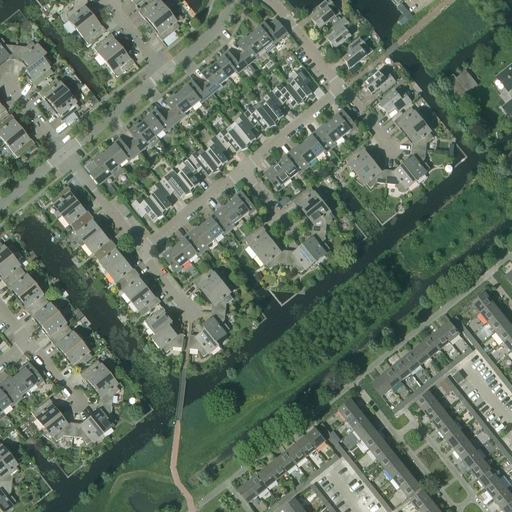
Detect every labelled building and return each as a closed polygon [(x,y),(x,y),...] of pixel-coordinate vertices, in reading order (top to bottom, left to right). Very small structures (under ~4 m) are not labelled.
[(66,13),(66,15),(66,17),(67,19),(69,20),(68,21),(76,31),(92,18),(86,11),(88,9),(86,8),(87,2),(73,0),(72,10),(69,12),(68,12),(66,13)] [(146,18),(151,26),(167,13),(156,0),(153,0),(138,13),(144,20),(146,18)] [(331,21),(335,26),(339,23),(335,18),(340,13),(329,0),(327,0),(317,8),(321,13),(312,20),(315,24),(318,31),(331,21)] [(167,13),(151,26),(157,33),(155,34),(161,42),(179,28),(167,13)] [(92,18),(76,31),(88,45),(105,31),(99,24),(97,25),(92,18)] [(347,32),(351,27),(344,19),(339,23),(335,26),(333,28),(337,32),(327,40),(331,44),(334,51),(351,37),(347,32)] [(260,29),(253,35),(264,50),(267,54),(275,48),(274,45),(288,34),(278,22),(273,26),(270,29),(264,23),(259,27),(260,29)] [(93,49),(105,63),(120,51),(115,43),(116,42),(111,35),(93,49)] [(244,52),(239,56),(248,66),(258,58),(257,56),(264,50),(253,35),(245,41),(243,39),(238,44),(244,52)] [(360,38),(349,47),(352,52),(343,60),(346,64),(349,70),(367,56),(373,51),(368,47),(367,48),(360,38)] [(8,60),(14,61),(16,47),(6,46),(1,39),(0,39),(0,63),(5,59),(6,61),(8,60)] [(23,61),(28,68),(29,69),(41,59),(45,56),(37,46),(35,47),(31,42),(25,48),(16,47),(14,61),(20,61),(21,63),(23,61)] [(120,51),(105,63),(116,78),(134,64),(128,56),(126,58),(120,51)] [(224,58),(216,64),(228,79),(236,73),(237,75),(248,66),(239,56),(235,60),(228,52),(223,56),(224,58)] [(29,69),(28,68),(25,71),(31,79),(29,80),(35,88),(52,74),(41,59),(29,69)] [(208,81),(203,85),(212,95),(222,87),(221,85),(228,79),(216,64),(209,70),(207,68),(202,73),(208,81)] [(511,65),(496,78),(508,93),(509,93),(511,100),(502,108),(510,117),(511,120),(511,65)] [(368,91),(371,95),(380,87),(384,92),(396,83),(389,75),(388,75),(384,69),(362,86),(368,91)] [(286,82),(290,86),(304,103),(308,97),(312,94),(305,85),(309,81),(300,70),(291,77),(291,78),(286,82)] [(45,99),(51,106),(67,94),(55,79),(38,93),(44,101),(45,99)] [(188,87),(180,93),(192,108),(200,102),(201,104),(212,95),(203,85),(199,89),(192,81),(186,85),(188,87)] [(280,86),(272,92),(281,104),(286,100),(293,109),(297,106),(304,103),(290,86),(285,89),(280,86)] [(383,110),(387,114),(396,107),(400,111),(411,102),(400,88),(378,106),(383,110)] [(263,101),(258,104),(276,126),(280,120),(284,117),(276,108),(281,104),(272,92),(262,100),(263,101)] [(172,110),(167,114),(175,124),(186,116),(184,114),(192,108),(180,93),(173,99),(171,98),(165,102),(172,110)] [(67,94),(51,106),(57,113),(55,115),(61,122),(79,108),(67,94)] [(253,107),(244,115),(253,126),(258,123),(265,132),(269,129),(276,126),(258,104),(254,108),(253,107)] [(401,128),(407,135),(423,123),(411,108),(393,122),(399,130),(401,128)] [(152,116),(144,122),(156,137),(163,131),(165,133),(175,124),(167,114),(162,118),(156,110),(150,114),(152,116)] [(338,117),(331,123),(342,138),(350,131),(351,133),(357,129),(342,110),(337,115),(338,117)] [(0,123),(0,138),(5,144),(20,131),(15,124),(16,123),(10,115),(0,123)] [(235,123),(230,126),(248,148),(252,143),(256,139),(248,130),(253,126),(244,115),(234,122),(235,123)] [(136,139),(131,143),(139,153),(150,145),(151,147),(159,141),(156,137),(144,122),(136,129),(135,127),(129,131),(136,139)] [(321,127),(316,132),(331,150),(336,146),(335,144),(342,138),(331,123),(323,129),(321,127)] [(412,146),(412,152),(426,153),(427,144),(433,138),(429,133),(431,132),(423,123),(407,135),(413,143),(411,144),(412,146)] [(225,130),(216,137),(225,149),(230,145),(237,154),(241,151),(248,148),(230,126),(225,130)] [(20,131),(5,144),(16,158),(34,144),(28,137),(26,138),(20,131)] [(312,138),(304,144),(316,159),(324,152),(325,154),(331,150),(316,132),(311,136),(312,138)] [(210,150),(205,153),(220,171),(224,165),(228,162),(220,153),(225,149),(216,137),(208,144),(210,150)] [(116,145),(108,151),(120,166),(127,160),(129,162),(139,153),(131,143),(126,147),(120,139),(114,143),(116,145)] [(295,148),(290,153),(305,171),(310,167),(309,165),(316,159),(304,144),(297,150),(295,148)] [(346,161),(357,175),(373,163),(367,156),(369,154),(363,147),(346,161)] [(197,152),(188,160),(197,171),(202,168),(209,177),(213,174),(220,171),(205,153),(202,149),(198,153),(197,152)] [(120,166),(108,151),(100,158),(99,156),(93,160),(94,162),(92,164),(91,162),(84,167),(99,186),(113,175),(117,179),(125,173),(120,166)] [(411,160),(404,166),(416,182),(426,174),(425,173),(430,169),(425,162),(426,153),(412,152),(411,157),(409,159),(411,160)] [(511,152),(495,167),(501,174),(511,165),(511,152)] [(286,159),(278,165),(290,180),(298,173),(299,175),(305,171),(290,153),(284,157),(286,159)] [(182,172),(178,176),(192,194),(196,188),(200,185),(192,175),(197,171),(188,160),(179,166),(182,172)] [(377,184),(386,185),(388,171),(382,170),(381,169),(379,170),(373,163),(357,175),(365,185),(366,184),(370,189),(377,184)] [(290,180),(278,165),(271,171),(269,169),(264,174),(278,192),(284,188),(283,186),(290,180)] [(388,171),(386,185),(395,186),(398,189),(398,191),(400,193),(402,194),(404,193),(406,192),(407,190),(416,182),(404,166),(397,172),(395,170),(393,171),(388,171)] [(169,175),(160,183),(169,194),(174,190),(181,200),(185,196),(192,194),(178,176),(174,172),(169,176),(169,175)] [(154,195),(150,199),(164,216),(168,210),(172,207),(164,198),(169,194),(160,183),(152,189),(154,195)] [(50,201),(62,216),(78,203),(72,196),(74,194),(68,187),(50,201)] [(311,189),(293,203),(299,210),(301,209),(307,216),(323,203),(311,189)] [(237,198),(229,205),(241,219),(249,213),(250,215),(256,210),(241,192),(235,197),(237,198)] [(164,216),(150,199),(145,202),(140,199),(132,205),(141,217),(146,213),(153,222),(157,219),(164,216)] [(62,216),(74,230),(91,216),(86,209),(84,210),(78,203),(62,216)] [(323,203),(307,216),(313,223),(311,225),(312,226),(312,232),(325,233),(326,224),(334,218),(323,203)] [(220,209),(215,213),(229,231),(235,227),(233,225),(241,219),(229,205),(222,211),(220,209)] [(211,219),(203,226),(215,240),(223,234),(224,236),(229,231),(215,213),(209,218),(211,219)] [(74,230),(85,244),(101,232),(95,224),(97,223),(91,216),(74,230)] [(194,230),(189,234),(203,252),(209,248),(207,246),(215,240),(203,226),(196,232),(194,230)] [(263,227),(245,241),(257,256),(273,243),(267,236),(269,235),(263,227)] [(85,244),(97,259),(114,245),(109,237),(107,239),(101,232),(85,244)] [(311,241),(304,247),(316,262),(326,255),(325,253),(330,249),(324,243),(325,233),(312,232),(311,238),(309,239),(311,241)] [(185,240),(177,247),(189,261),(197,255),(198,257),(203,252),(189,234),(183,239),(185,240)] [(0,265),(11,257),(0,243),(0,265)] [(273,243),(257,256),(265,266),(266,265),(270,270),(277,264),(286,265),(287,251),(282,251),(280,249),(279,251),(273,243)] [(97,259),(108,273),(124,260),(118,253),(120,252),(114,245),(97,259)] [(189,261),(177,247),(170,253),(168,251),(162,255),(177,274),(183,269),(181,267),(189,261)] [(287,251),(286,265),(295,266),(301,273),(306,269),(307,270),(316,262),(304,247),(296,253),(295,251),(293,252),(287,251)] [(0,277),(0,279),(5,286),(22,271),(11,257),(0,265),(0,276),(1,277),(0,277)] [(108,273),(120,287),(138,273),(132,266),(130,268),(124,260),(108,273)] [(201,289),(207,296),(223,284),(211,269),(193,283),(199,291),(201,289)] [(12,291),(18,299),(34,286),(22,271),(5,286),(10,293),(12,291)] [(120,287),(131,302),(147,289),(141,282),(143,280),(138,273),(120,287)] [(212,307),(211,313),(225,314),(226,305),(233,299),(229,294),(230,293),(223,284),(207,296),(213,304),(211,305),(212,307)] [(22,307),(28,314),(45,300),(34,286),(18,299),(24,306),(22,307)] [(147,289),(131,302),(143,316),(161,302),(155,295),(153,296),(147,289)] [(472,304),(480,314),(493,304),(485,294),(472,304)] [(35,320),(41,327),(57,314),(45,300),(28,314),(33,321),(35,320)] [(480,314),(488,324),(501,313),(493,304),(480,314)] [(145,322),(157,336),(157,337),(169,327),(173,324),(167,317),(169,315),(163,308),(145,322)] [(203,328),(206,331),(216,343),(226,335),(225,334),(230,330),(224,323),(225,314),(211,313),(211,318),(209,320),(211,321),(203,328)] [(488,324),(496,333),(508,323),(501,313),(488,324)] [(45,336),(51,343),(68,329),(57,314),(41,327),(47,334),(45,336)] [(459,321),(456,324),(461,330),(464,327),(459,321)] [(450,323),(440,331),(450,343),(460,335),(450,323)] [(496,333),(503,343),(511,336),(511,327),(508,323),(496,333)] [(157,337),(157,336),(153,339),(161,349),(162,348),(166,353),(173,348),(182,349),(184,335),(178,334),(177,333),(175,334),(169,327),(157,337)] [(58,349),(64,356),(80,343),(68,329),(51,343),(57,350),(58,349)] [(206,331),(199,337),(198,335),(196,336),(190,336),(188,349),(198,350),(204,357),(208,353),(209,354),(219,346),(216,343),(206,331)] [(440,331),(430,338),(440,351),(450,343),(440,331)] [(467,331),(464,334),(468,340),(472,337),(467,331)] [(511,336),(503,343),(511,353),(511,352),(511,336)] [(430,338),(420,346),(430,359),(440,351),(430,338)] [(475,340),(471,343),(476,349),(480,346),(475,340)] [(80,343),(64,356),(70,363),(68,365),(74,372),(92,358),(80,343)] [(420,346),(410,354),(421,367),(430,359),(420,346)] [(470,348),(464,353),(467,357),(473,352),(470,348)] [(483,350),(479,353),(484,359),(487,356),(483,350)] [(410,354),(401,362),(411,374),(421,367),(410,354)] [(460,356),(454,361),(457,365),(461,362),(463,360),(460,356)] [(490,360),(487,363),(492,369),(495,366),(490,360)] [(87,381),(93,388),(108,376),(97,361),(79,375),(85,383),(87,381)] [(401,362),(391,369),(402,382),(411,374),(401,362)] [(24,370),(16,376),(28,391),(36,385),(37,386),(42,382),(44,385),(45,384),(28,363),(22,368),(24,370)] [(451,364),(444,369),(447,373),(453,368),(451,364)] [(391,369),(381,377),(392,389),(402,382),(391,369)] [(498,369),(494,372),(499,379),(503,376),(498,369)] [(441,372),(435,377),(438,380),(444,375),(441,372)] [(464,380),(459,373),(453,378),(458,384),(464,380)] [(7,380),(2,385),(18,405),(19,405),(17,403),(22,399),(20,397),(28,391),(16,376),(9,382),(7,380)] [(98,399),(97,404),(111,406),(112,397),(119,391),(115,386),(116,385),(108,376),(93,388),(98,395),(97,397),(98,399)] [(392,389),(381,377),(371,385),(382,398),(392,389)] [(447,378),(444,381),(449,387),(453,384),(447,378)] [(506,379),(502,382),(507,388),(511,385),(506,379)] [(431,380),(425,384),(428,388),(434,383),(431,380)] [(0,409),(2,412),(9,406),(11,407),(16,403),(18,406),(18,405),(2,385),(0,385),(0,409)] [(421,387),(415,392),(418,396),(424,391),(421,387)] [(455,387),(451,390),(457,397),(460,394),(455,387)] [(416,403),(424,413),(437,402),(429,392),(416,403)] [(412,395),(406,399),(409,403),(415,398),(412,395)] [(463,397),(459,400),(465,407),(468,404),(463,397)] [(31,414),(43,428),(59,416),(53,408),(55,407),(49,400),(31,414)] [(338,411),(346,421),(359,411),(351,401),(338,411)] [(403,402),(397,407),(400,411),(406,406),(403,402)] [(424,413),(432,422),(444,412),(437,402),(424,413)] [(97,413),(89,419),(102,435),(112,427),(111,426),(116,422),(110,415),(111,406),(97,404),(97,410),(95,411),(97,413)] [(470,407),(467,410),(472,416),(476,413),(470,407)] [(346,421),(354,431),(367,420),(359,411),(346,421)] [(432,422),(440,432),(452,422),(444,412),(432,422)] [(63,437),(72,438),(73,424),(68,423),(66,421),(64,423),(59,416),(43,428),(51,438),(52,437),(56,442),(63,437)] [(478,416),(475,419),(480,426),(483,423),(478,416)] [(73,424),(72,438),(81,439),(86,445),(91,441),(92,443),(102,435),(89,419),(82,425),(81,423),(79,424),(73,424)] [(354,431),(362,441),(374,430),(367,420),(354,431)] [(440,432),(447,442),(460,431),(452,422),(440,432)] [(486,426),(482,429),(488,435),(491,433),(486,426)] [(326,428),(322,431),(327,437),(331,434),(326,428)] [(315,429),(305,437),(316,450),(326,442),(315,429)] [(362,441),(369,450),(382,440),(374,430),(362,441)] [(447,442),(455,451),(468,441),(460,431),(447,442)] [(494,436),(490,439),(495,445),(499,442),(494,436)] [(305,437),(296,445),(306,458),(316,450),(305,437)] [(333,438),(330,441),(335,447),(338,444),(333,438)] [(369,450),(377,460),(390,449),(382,440),(369,450)] [(455,451),(463,461),(475,451),(468,441),(455,451)] [(0,445),(0,462),(8,456),(0,445)] [(296,445),(286,453),(297,465),(306,458),(296,445)] [(501,445),(498,448),(503,455),(507,452),(501,445)] [(341,447),(337,450),(343,457),(346,454),(341,447)] [(377,460),(385,470),(397,459),(390,449),(377,460)] [(463,461),(471,471),(483,460),(475,451),(463,461)] [(286,453),(276,460),(287,473),(297,465),(286,453)] [(8,456),(0,462),(0,485),(11,486),(12,477),(19,472),(15,467),(16,466),(8,456)] [(337,456),(330,461),(333,464),(339,459),(337,456)] [(349,457),(345,460),(350,466),(354,463),(349,457)] [(385,470),(393,479),(405,469),(397,459),(385,470)] [(276,460),(267,468),(277,481),(287,473),(276,460)] [(471,471),(478,480),(491,470),(483,460),(471,471)] [(327,464),(320,469),(323,472),(330,467),(327,463),(327,464)] [(356,467),(353,469),(358,476),(362,473),(356,467)] [(267,468),(257,476),(268,489),(277,481),(267,468)] [(393,479),(400,489),(413,479),(405,469),(393,479)] [(478,480),(486,490),(499,480),(491,470),(478,480)] [(317,471),(311,476),(313,480),(320,475),(317,471)] [(257,476),(248,484),(258,496),(268,489),(257,476)] [(364,476),(360,479),(366,486),(369,483),(364,476)] [(307,479),(301,484),(304,488),(310,482),(307,479)] [(413,479),(400,489),(408,499),(421,489),(413,479)] [(486,490),(494,500),(506,490),(499,480),(486,490)] [(258,496),(248,484),(238,492),(248,504),(258,496)] [(0,511),(6,511),(12,508),(10,506),(16,502),(10,496),(11,486),(0,485),(0,511)] [(314,485),(310,488),(315,494),(319,491),(314,485)] [(372,486),(368,489),(373,495),(377,492),(372,486)] [(298,487),(291,492),(294,495),(301,490),(298,487)] [(494,500),(501,510),(511,500),(511,496),(506,490),(494,500)] [(411,502),(418,511),(431,502),(423,492),(411,502)] [(288,494),(282,499),(284,503),(291,498),(288,494)] [(322,495),(318,498),(323,504),(327,501),(322,495)] [(380,496),(376,499),(381,505),(385,502),(380,496)] [(282,510),(284,511),(299,511),(303,510),(295,500),(282,510)] [(511,511),(511,500),(501,510),(503,511),(511,511)] [(278,502),(272,507),(275,511),(281,506),(278,502)] [(418,511),(438,511),(439,511),(431,502),(418,511)]
